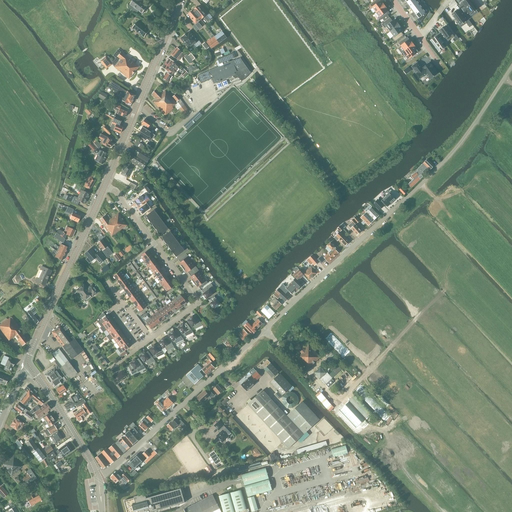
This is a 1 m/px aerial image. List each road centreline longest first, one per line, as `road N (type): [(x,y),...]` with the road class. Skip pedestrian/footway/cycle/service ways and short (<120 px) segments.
road 1 (unclassified): [(99,480),(414,191),(461,142),(511,68)]
road 2 (residential): [(150,339),(196,304),(106,183)]
road 3 (tertiary): [(106,183),(180,0)]
road 4 (tertiary): [(26,362),(106,183)]
road 5 (tertiary): [(99,480),(26,362)]
